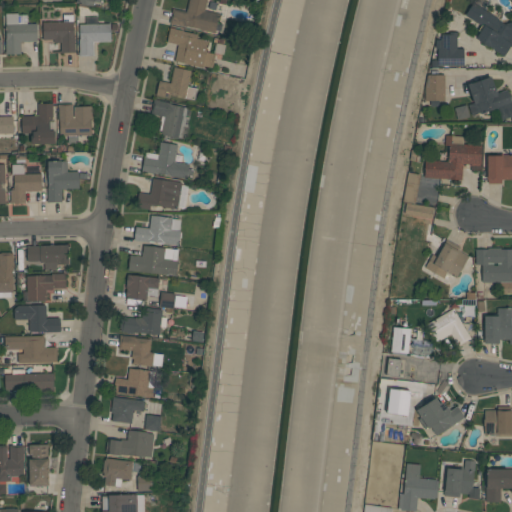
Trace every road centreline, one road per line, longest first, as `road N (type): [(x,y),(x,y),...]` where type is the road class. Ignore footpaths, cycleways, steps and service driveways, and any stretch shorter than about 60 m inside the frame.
road 1 (residential): [(144,0),(100,229),(72,511)]
road 2 (residential): [(0,79),(123,91)]
